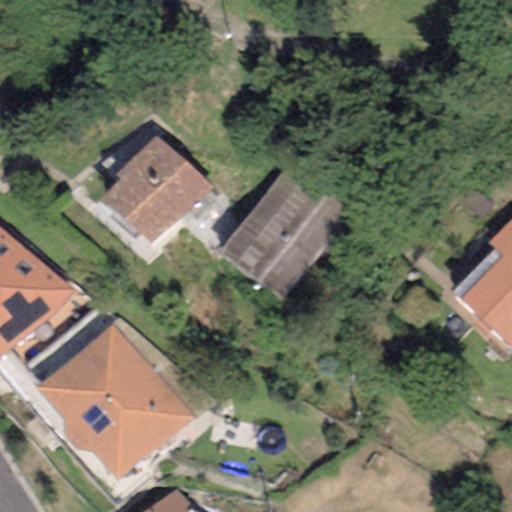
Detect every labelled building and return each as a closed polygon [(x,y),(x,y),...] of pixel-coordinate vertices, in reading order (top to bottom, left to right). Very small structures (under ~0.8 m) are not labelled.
[(212,194),(157,141),(114,183),(119,189),(100,207),(149,252),(212,194)] [(332,207),(283,171),(216,264),(281,311),(342,227),(326,216),(332,207)] [(511,225),(488,251),(502,264),(459,310),(511,358),(511,225)] [(0,359),(73,294),(0,235),(0,359)] [(88,461),(117,490),(195,423),(114,330),(32,399),(65,434),(64,447),(79,462),(88,461)] [(188,511),(175,496),(154,511),(188,511)]
